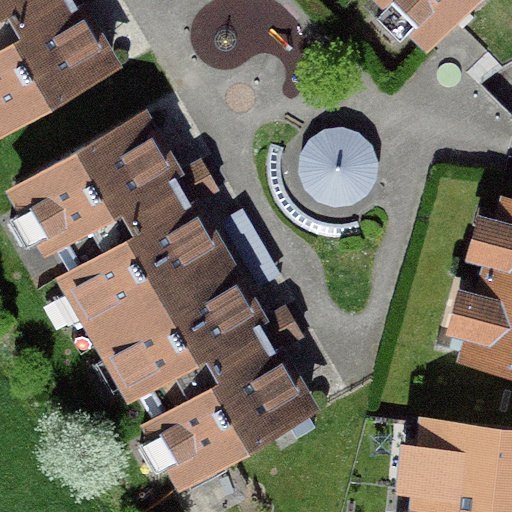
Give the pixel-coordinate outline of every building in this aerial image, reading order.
[(0,0),(0,131),(104,72),(69,11),(88,1),(87,0),(0,0)] [(386,0),(430,43),(472,0),(386,0)] [(269,315),(251,326),(183,208),(201,197),(192,182),(185,169),(167,180),(132,119),(14,187),(184,483),(302,415),(267,354),(286,344),(277,329),(269,315)] [(511,209),(507,208),(502,226),(467,356),(511,368),(511,209)] [(257,288),(277,276),(239,210),(219,222),(257,288)] [(511,511),(511,422),(410,413),(399,511),(511,511)]
